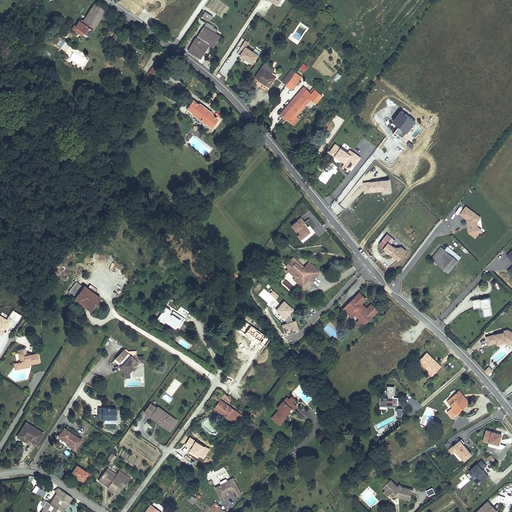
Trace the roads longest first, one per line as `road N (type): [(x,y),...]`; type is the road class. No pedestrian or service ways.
road 1 (residential): [(511,415),(475,362),(366,268),(219,85),(104,0)]
road 2 (unknown): [(105,370),(91,373),(33,475)]
road 3 (unknown): [(110,313),(219,380)]
